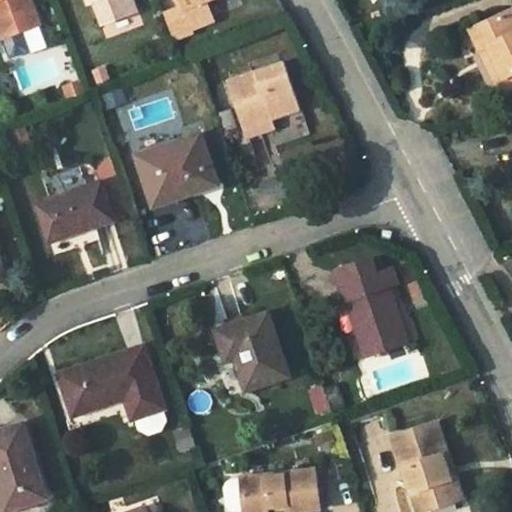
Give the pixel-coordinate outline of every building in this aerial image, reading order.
[(0,0),(0,25),(5,39),(40,26),(30,0),(0,0)] [(93,0),(95,3),(103,24),(136,13),(131,0),(93,0)] [(211,0),(179,0),(183,10),(164,17),(174,42),(193,35),(189,25),(211,17),(206,2),(211,0)] [(487,44),(510,89),(511,88),(511,8),(470,28),(480,48),(487,44)] [(487,44),(480,48),(502,93),(510,89),(487,44)] [(229,81),(244,129),(274,119),(301,110),(286,62),(229,81)] [(70,99),(85,93),(81,83),(66,88),(70,99)] [(277,129),(274,119),(244,129),(247,138),(277,129)] [(205,182),(216,179),(201,133),(137,154),(153,200),(190,187),(192,193),(207,188),(205,182)] [(218,185),(216,179),(205,182),(207,188),(218,185)] [(113,219),(100,183),(39,204),(51,240),(113,219)] [(155,205),(192,193),(190,187),(153,200),(155,205)] [(390,241),(390,232),(382,231),(381,240),(390,241)] [(366,359),(408,344),(389,287),(397,284),(392,268),(377,273),(371,257),(336,268),(366,359)] [(231,350),(235,363),(246,391),(290,377),(268,312),(214,330),(222,353),(231,350)] [(165,409),(144,347),(59,375),(72,414),(125,396),(133,419),(136,418),(162,409),(165,409)] [(227,366),(235,363),(231,350),(222,353),(227,366)] [(338,386),(324,391),(331,411),(345,407),(338,386)] [(331,411),(324,391),(323,387),(310,391),(318,416),(331,411)] [(162,409),(136,418),(140,430),(149,435),(162,430),(166,422),(162,409)] [(0,430),(0,484),(9,511),(13,511),(22,511),(41,506),(39,502),(48,499),(23,423),(0,430)] [(442,456),(447,454),(437,423),(394,438),(412,492),(418,491),(425,511),(462,498),(454,476),(450,478),(442,456)] [(189,427),(172,432),(179,453),(196,447),(189,427)] [(334,442),(331,433),(318,437),(321,447),(334,442)] [(454,476),(447,454),(442,456),(450,478),(454,476)] [(288,507),(288,511),(308,511),(320,511),(316,470),(232,479),(226,486),(228,507),(234,511),(270,511),(270,509),(288,507)] [(0,484),(0,498),(4,511),(8,511),(9,511),(0,484)] [(418,511),(421,511),(425,511),(418,491),(412,492),(418,511)]
